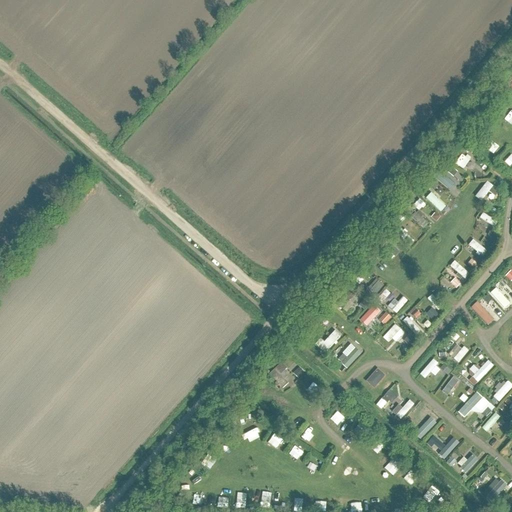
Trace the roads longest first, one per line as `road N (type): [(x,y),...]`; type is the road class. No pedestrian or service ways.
road 1 (unclassified): [(511,40),(281,301),(247,282),(0,64)]
road 2 (track): [(281,301),(103,511)]
road 3 (track): [(329,402),(320,416),(376,472),(372,481),(218,482)]
road 4 (track): [(329,402),(362,368),(390,366),(511,469)]
road 5 (track): [(511,194),(502,253),(402,372)]
road 6 (track): [(218,482),(245,446),(315,481)]
